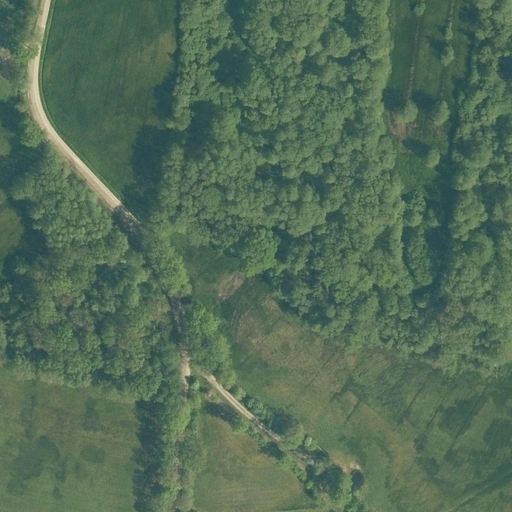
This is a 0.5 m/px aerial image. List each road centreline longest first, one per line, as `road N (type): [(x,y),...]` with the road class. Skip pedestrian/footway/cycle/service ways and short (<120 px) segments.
road 1 (track): [(183,356),(172,300),(142,240),(37,118),(28,86),(43,0)]
road 2 (track): [(183,356),(307,459),(349,511)]
road 3 (track): [(170,511),(183,356)]
